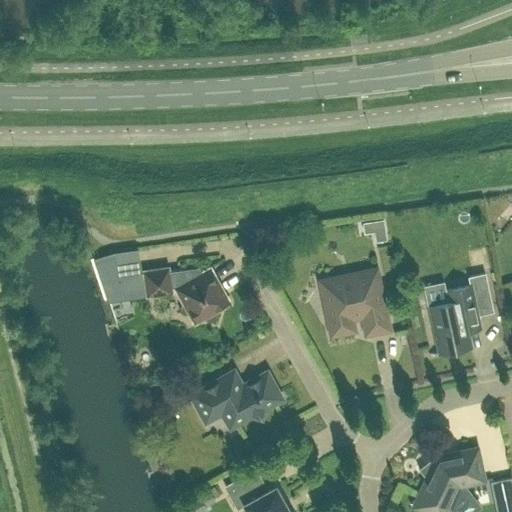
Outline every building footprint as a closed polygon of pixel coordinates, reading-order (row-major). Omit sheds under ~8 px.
[(384,217),(363,220),(365,230),(375,229),(376,238),(386,237),(384,217)] [(142,271),(140,254),(114,258),(117,275),(142,271)] [(196,274),(192,266),(167,270),(167,266),(143,270),(146,294),(176,289),(182,300),(179,310),(189,313),(193,321),(201,317),(214,320),(217,308),(229,302),(209,267),(196,274)] [(389,328),(376,267),(319,279),(331,334),(354,329),(352,318),(361,316),(365,333),(389,328)] [(491,310),(484,273),(469,276),(470,284),(446,289),(448,301),(429,305),(438,350),(428,352),(428,353),(470,344),(466,328),(480,325),(478,313),(491,310)] [(227,428),(236,423),(251,414),(261,417),(264,407),(282,397),(267,369),(241,384),(232,369),(189,393),(205,421),(219,413),(227,428)] [(483,479),(477,446),(439,454),(437,452),(418,467),(425,477),(412,505),(427,511),(445,511),(448,506),(449,507),(469,492),(462,483),(483,479)] [(289,511),(274,484),(266,489),(255,468),(225,485),(237,507),(244,503),(248,511),(289,511)]
